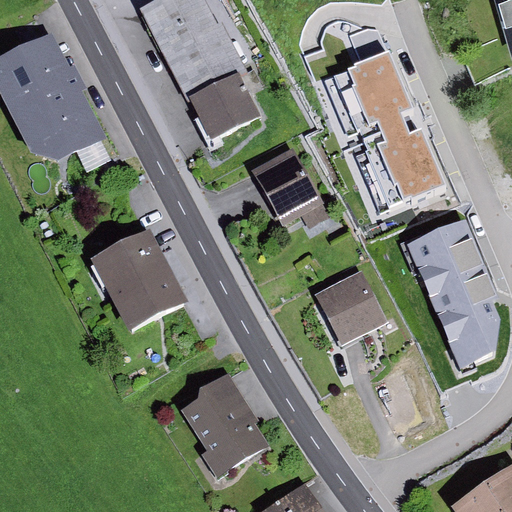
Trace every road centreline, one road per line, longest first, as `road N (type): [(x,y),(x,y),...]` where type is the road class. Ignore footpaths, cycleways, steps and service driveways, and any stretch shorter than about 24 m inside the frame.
road 1 (tertiary): [(73,0),(255,346),(359,498)]
road 2 (residential): [(511,252),(403,3)]
road 3 (residential): [(359,498),(494,419),(511,396)]
